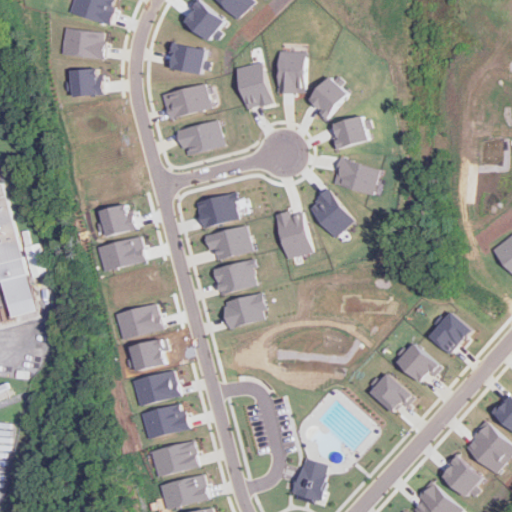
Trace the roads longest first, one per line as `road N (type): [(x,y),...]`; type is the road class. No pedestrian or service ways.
road 1 (residential): [(250,511),(139,106),(135,60),(156,0)]
road 2 (residential): [(360,511),(511,338)]
road 3 (residential): [(162,185),(284,151)]
